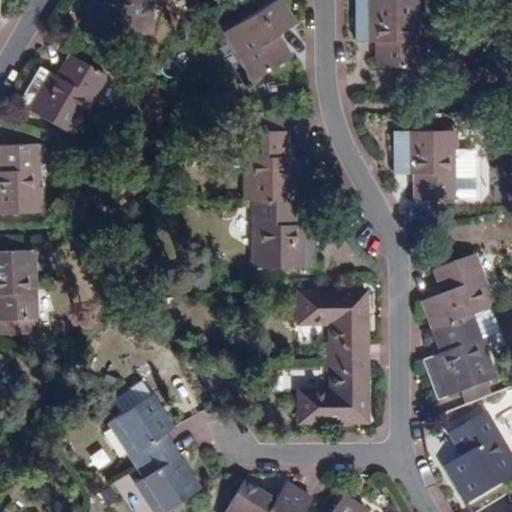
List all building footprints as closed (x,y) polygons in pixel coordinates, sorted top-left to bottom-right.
[(153,34),(152,0),(110,0),(110,4),(89,4),(88,34),(153,34)] [(278,36),(297,23),(282,0),(276,0),(226,32),(256,80),(291,57),(278,36)] [(378,68),(419,68),(418,0),(357,0),(357,42),(377,43),(378,68)] [(63,69),(65,71),(62,78),(41,66),(19,103),(73,135),(107,75),(72,54),(63,69)] [(285,121),(248,121),(248,131),(285,132),(285,121)] [(289,131),(285,132),(248,131),(247,200),(255,200),(295,200),(295,188),(309,187),(309,157),(289,158),(289,131)] [(469,152),(457,152),(457,131),(396,131),(395,174),(416,174),(416,200),(457,199),(457,197),(470,197),(470,199),(477,199),(479,197),(479,189),(477,189),(477,159),(479,159),(479,152),(477,149),(469,149),(469,152)] [(0,213),(42,212),(39,144),(0,145),(0,213)] [(317,225),(295,225),(295,200),(255,200),(256,268),(317,268),(317,225)] [(0,319),(4,320),(37,319),(38,319),(36,251),(0,251),(0,319)] [(424,301),(434,331),(473,317),(495,308),(475,254),(435,269),(444,294),(424,301)] [(326,324),(326,356),(367,356),(367,331),(367,291),(299,292),(300,324),(326,324)] [(437,400),(496,379),(473,317),(434,331),(442,353),(422,361),(437,400)] [(4,320),(0,319),(0,334),(37,333),(37,319),(4,320)] [(301,423),(367,422),(367,356),(326,356),(326,371),(340,370),(340,391),(301,391),(301,423)] [(152,394),(110,422),(139,467),(173,445),(166,434),(174,428),(152,394)] [(445,466),(468,503),(511,477),(511,458),(486,413),(451,434),(464,456),(445,466)] [(154,511),(166,511),(201,489),(173,445),(139,467),(145,477),(136,483),(154,511)] [(246,484),(227,511),(303,511),(311,501),(286,486),(276,502),(246,484)] [(367,511),(343,498),(334,511),(367,511)]
